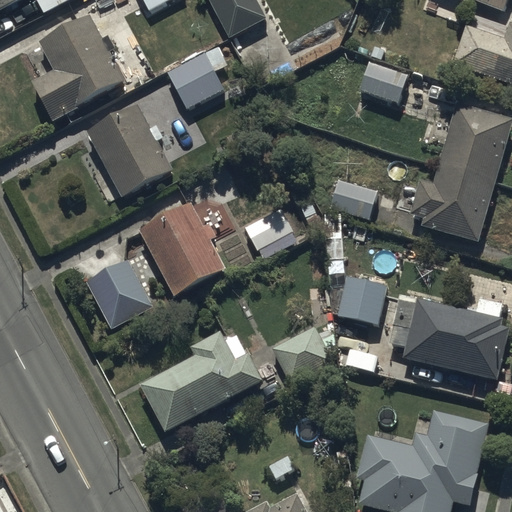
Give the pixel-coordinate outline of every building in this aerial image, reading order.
[(0,0),(0,16),(3,14),(2,13),(26,0),(0,0)] [(144,0),(151,14),(178,0),(144,0)] [(270,21),(258,0),(209,0),(232,41),(270,21)] [(511,0),(460,0),(472,5),(474,1),(507,15),(511,2),(511,0)] [(105,41),(93,17),(41,44),(55,73),(35,83),(56,124),(83,110),(81,108),(129,83),(114,54),(118,51),(111,38),(105,41)] [(499,66),(495,79),(511,84),(511,25),(509,35),(494,29),(483,60),(499,66)] [(230,68),(220,49),(170,74),(188,111),(227,92),(218,74),(230,68)] [(370,65),(361,93),(403,106),(412,79),(370,65)] [(142,106),(91,134),(126,200),(176,173),(160,144),(166,141),(159,127),(154,130),(142,106)] [(482,244),(511,137),(511,120),(458,106),(437,184),(423,181),(414,216),(428,220),(425,229),(482,244)] [(380,192),(342,180),(331,213),(370,225),(380,192)] [(194,205),(142,232),(178,299),(229,273),(213,242),(219,239),(213,226),(207,229),(194,205)] [(293,237),(296,235),(283,211),(246,231),(258,252),(261,250),(267,262),(298,245),(293,237)] [(130,262),(89,284),(114,331),(156,309),(130,262)] [(391,287),(350,278),(339,318),(379,329),(391,287)] [(413,332),(407,359),(503,381),(511,341),(511,331),(505,330),(507,320),(503,319),(506,306),(481,300),(478,313),(420,300),(419,307),(400,302),(395,328),(413,332)] [(293,387),(334,362),(315,329),(273,354),(293,387)] [(169,435),(265,382),(250,354),(249,355),(240,337),(229,343),(223,333),(191,350),(196,359),(143,388),(169,435)] [(454,511),(457,504),(473,507),(491,422),(434,411),(429,437),(416,434),(413,447),(363,437),(353,481),(366,484),(361,506),(388,511),(454,511)] [(310,511),(302,497),(277,511),(273,504),(259,511),(310,511)]
